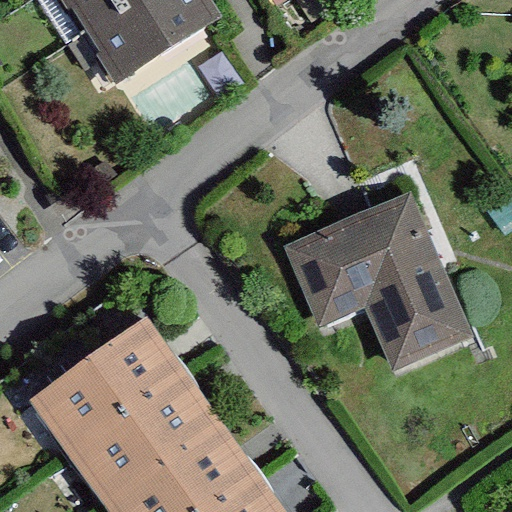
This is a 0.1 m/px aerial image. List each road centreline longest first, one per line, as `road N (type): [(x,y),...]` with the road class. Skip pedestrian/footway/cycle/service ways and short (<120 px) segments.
road 1 (residential): [(154,203),(373,511)]
road 2 (residential): [(154,203),(412,0)]
road 3 (residential): [(0,318),(154,203)]
